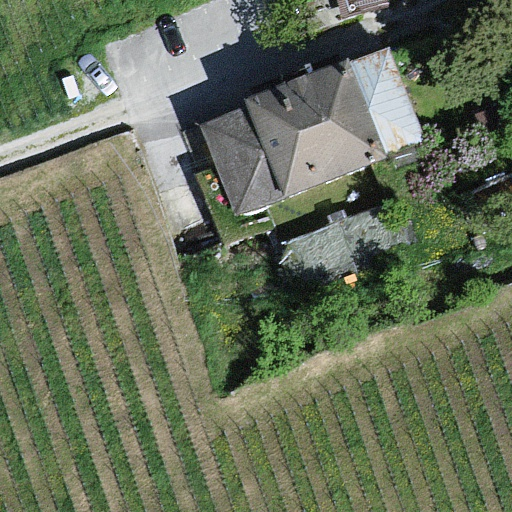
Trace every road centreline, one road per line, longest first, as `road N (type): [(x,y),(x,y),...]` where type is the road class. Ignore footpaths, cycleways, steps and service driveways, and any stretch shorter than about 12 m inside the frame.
road 1 (track): [(164,94),(0,162)]
road 2 (unclassified): [(250,0),(239,22),(164,94)]
